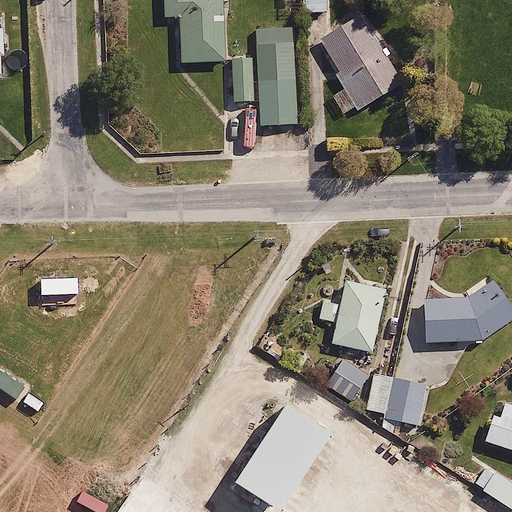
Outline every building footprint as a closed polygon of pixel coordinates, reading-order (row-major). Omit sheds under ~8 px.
[(162,0),(163,25),(180,25),(181,70),(225,69),(223,0),(162,0)] [(280,0),(280,4),(301,4),(301,13),(328,12),(327,0),(280,0)] [(336,95),(348,118),(405,87),(367,18),(319,44),(345,91),(336,95)] [(250,58),(231,58),(232,105),(251,105),(250,58)] [(299,81),(255,82),(257,131),(300,130),(299,81)] [(511,309),(494,283),(469,301),(426,303),(428,346),(485,343),(511,324),(511,309)] [(343,302),(322,298),(317,321),(336,325),(331,349),(373,357),(386,292),(346,284),(343,302)] [(342,361),(324,388),(350,405),(368,378),(342,361)] [(374,375),(365,411),(385,415),(383,421),(415,429),(425,388),(374,375)] [(511,406),(506,405),(501,421),(492,418),(484,446),(511,453),(511,406)] [(331,436),(290,406),(239,479),(280,508),(331,436)] [(511,487),(485,467),(473,483),(511,511),(511,487)]
